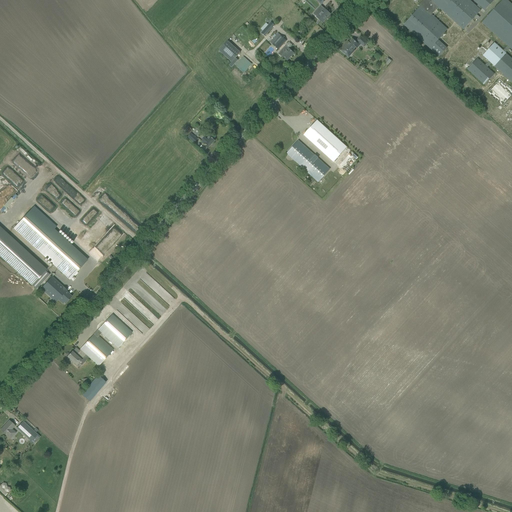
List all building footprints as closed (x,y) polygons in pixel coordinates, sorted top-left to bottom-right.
[(413,0),(414,1),(414,2),(416,0),(422,0),(417,6),(418,5),(420,7),(404,25),(423,42),(422,42),(426,46),(438,57),(447,48),(438,40),(448,29),(440,22),(439,24),(430,16),(439,7),(464,29),(481,10),(469,0),(472,0),(484,11),(494,0),(413,0)] [(489,9),(492,11),(482,23),(507,46),(503,50),(494,42),(482,55),(511,82),(511,58),(505,53),(509,48),(511,50),(511,4),(507,0),(502,0),(494,9),(491,7),(489,9)] [(317,17),(318,19),(322,22),(325,19),(325,18),(329,13),(324,9),(317,17)] [(270,26),(264,33),(266,35),(273,28),(270,26)] [(286,41),(278,33),(270,42),(278,50),(286,41)] [(360,37),(357,40),(364,47),(366,45),(367,43),(360,37)] [(344,53),(348,56),(358,44),(352,39),(347,44),(346,43),(340,50),(344,53)] [(240,52),(228,41),(219,50),(231,62),(240,52)] [(293,53),(285,46),(278,54),(281,57),(282,56),(284,57),(287,60),(293,53)] [(235,65),(243,73),(249,67),(246,64),(249,62),(243,56),(235,65)] [(494,74),(477,58),(476,59),(472,56),(464,65),(468,68),(467,69),(484,85),(494,74)] [(511,90),(500,79),(487,92),(504,107),(511,97),(511,90)] [(317,120),(303,135),(333,162),(335,160),(347,147),(317,120)] [(187,136),(190,133),(193,130),(188,126),(182,132),(187,136)] [(197,139),(191,133),(188,137),(194,143),(197,139)] [(201,141),(205,144),(208,147),(215,140),(209,136),(206,139),(204,137),(201,141)] [(287,153),(290,157),(318,182),(329,169),(298,141),(287,153)] [(88,260),(54,229),(56,227),(34,206),(13,229),(69,280),(88,260)] [(102,240),(111,226),(104,221),(97,232),(98,232),(95,236),(102,240)] [(0,256),(32,286),(47,269),(2,229),(0,226),(0,256)] [(105,251),(105,250),(111,249),(110,241),(114,240),(113,235),(106,236),(107,240),(98,242),(99,248),(96,249),(97,252),(105,251)] [(97,245),(93,240),(90,242),(88,240),(83,244),(89,251),(97,245)] [(41,288),(52,299),(56,302),(58,299),(63,303),(64,302),(65,303),(71,296),(66,291),(67,290),(63,287),(52,277),(41,288)] [(113,350),(99,336),(101,333),(117,348),(132,333),(112,314),(80,349),(76,355),(72,351),(67,357),(74,363),(74,364),(77,366),(79,363),(77,361),(85,353),(99,366),(113,350)] [(106,382),(98,375),(94,379),(103,386),(106,382)] [(1,431),(10,439),(16,433),(12,429),(15,426),(13,424),(9,421),(4,426),(5,426),(1,431)] [(23,421),(16,428),(34,444),(40,437),(23,421)] [(0,484),(0,490),(7,495),(11,487),(2,481),(0,484)]
